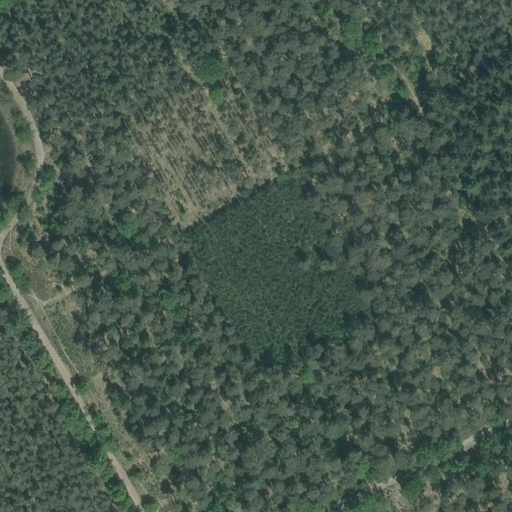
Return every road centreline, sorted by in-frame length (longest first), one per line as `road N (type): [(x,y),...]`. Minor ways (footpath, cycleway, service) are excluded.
road 1 (track): [(511,277),(348,0)]
road 2 (track): [(137,511),(0,274)]
road 3 (track): [(511,422),(325,511)]
